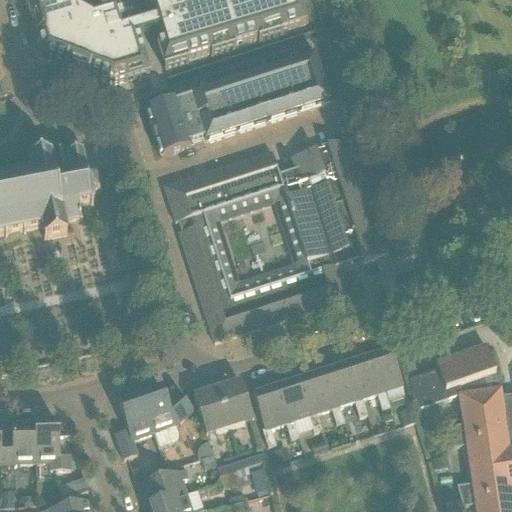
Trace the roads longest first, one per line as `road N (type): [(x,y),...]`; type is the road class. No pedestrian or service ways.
road 1 (residential): [(182,350),(234,370),(458,296),(483,244),(511,235)]
road 2 (unclassified): [(182,350),(125,138),(106,111),(71,92),(19,86)]
road 3 (unknown): [(137,187),(278,127)]
road 4 (residential): [(112,511),(75,394)]
